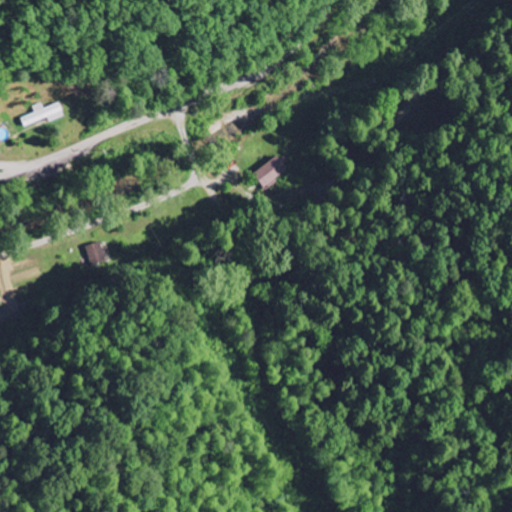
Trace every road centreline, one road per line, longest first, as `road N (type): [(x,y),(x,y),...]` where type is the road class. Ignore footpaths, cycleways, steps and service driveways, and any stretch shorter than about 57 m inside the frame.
road 1 (residential): [(171,108),(264,284),(255,335),(263,385),(337,511)]
road 2 (secondary): [(0,176),(252,74),(287,50),(330,0)]
